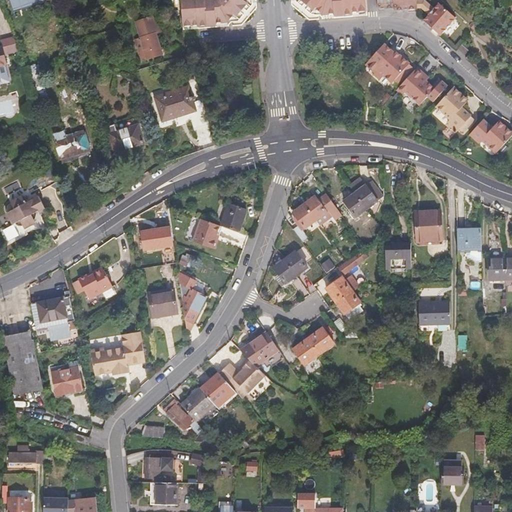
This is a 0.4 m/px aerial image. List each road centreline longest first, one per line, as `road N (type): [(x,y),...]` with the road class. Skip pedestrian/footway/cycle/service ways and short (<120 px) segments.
road 1 (residential): [(121,511),(114,447),(121,424),(204,349),(239,295)]
road 2 (residential): [(511,111),(420,32),(373,23)]
road 3 (secondary): [(286,137),(212,154),(168,174),(136,204)]
road 4 (secondary): [(136,204),(214,170),(288,155)]
road 5 (secondary): [(0,286),(136,204)]
road 6 (secondary): [(431,159),(390,141),(339,133),(286,137)]
road 7 (residential): [(239,295),(288,155)]
road 8 (secondary): [(288,155),(377,151),(431,159)]
